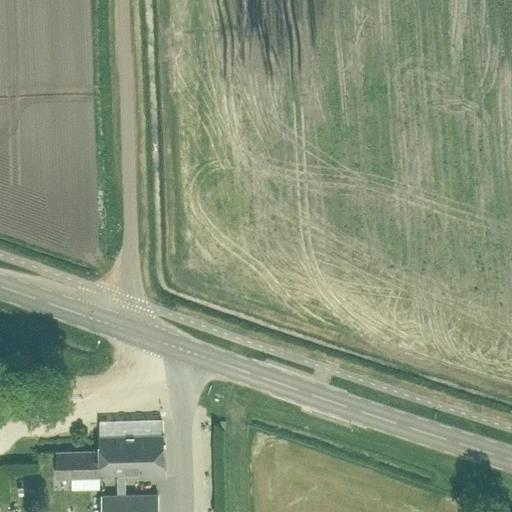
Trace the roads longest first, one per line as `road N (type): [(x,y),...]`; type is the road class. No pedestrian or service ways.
road 1 (secondary): [(131,331),(511,460)]
road 2 (unclassified): [(131,331),(120,0)]
road 3 (unclassified): [(0,388),(120,375),(131,364),(131,331)]
road 4 (secondary): [(131,331),(0,286)]
